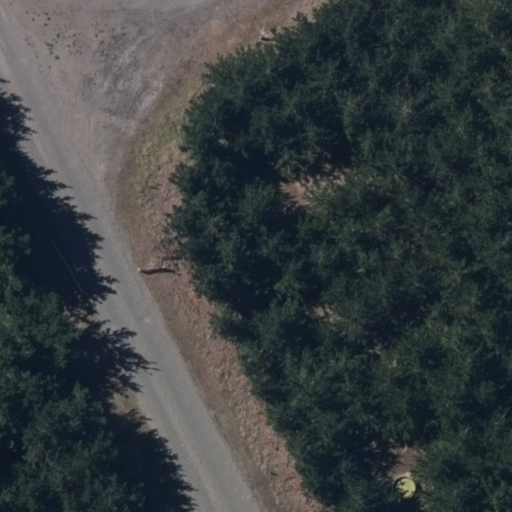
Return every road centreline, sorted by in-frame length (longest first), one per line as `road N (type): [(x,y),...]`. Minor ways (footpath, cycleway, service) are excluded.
road 1 (track): [(15,0),(257,511)]
road 2 (track): [(60,89),(218,0)]
